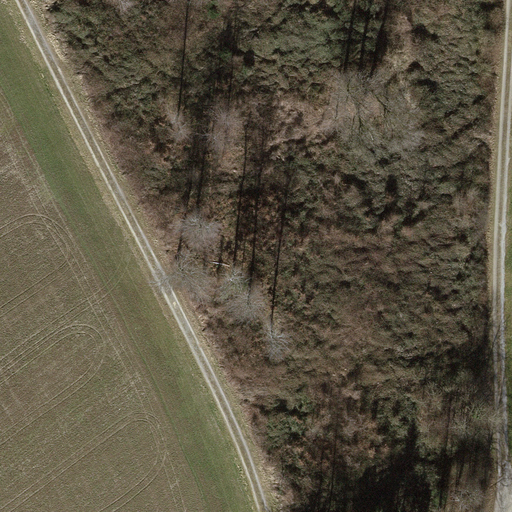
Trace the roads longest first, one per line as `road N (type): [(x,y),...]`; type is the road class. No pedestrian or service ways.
road 1 (track): [(26,0),(174,283),(252,454),(268,511)]
road 2 (track): [(497,511),(511,86)]
